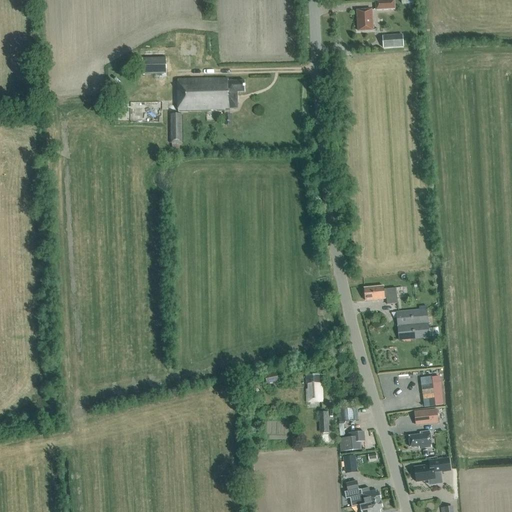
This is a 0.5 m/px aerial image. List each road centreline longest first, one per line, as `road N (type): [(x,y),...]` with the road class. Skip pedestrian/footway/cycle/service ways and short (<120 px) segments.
road 1 (tertiary): [(406,511),(332,236),(313,0)]
road 2 (track): [(316,69),(174,75)]
